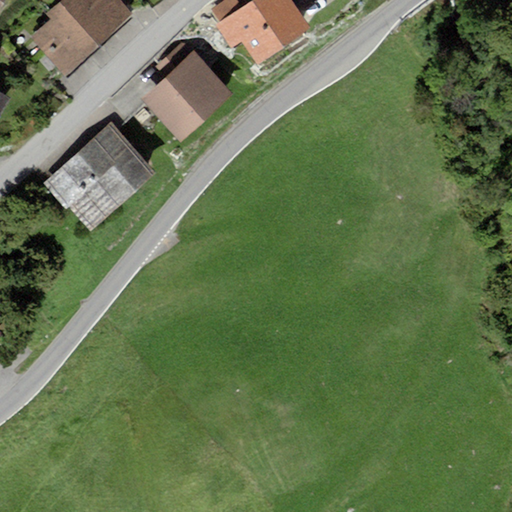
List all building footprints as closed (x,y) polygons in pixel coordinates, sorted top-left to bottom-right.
[(133,13),(121,0),(60,0),(46,13),(51,19),(31,37),(65,74),(133,13)] [(225,0),(211,10),(220,22),(244,5),(240,0),(225,0)] [(220,22),(215,25),(232,50),(242,42),(257,64),(311,27),(292,0),(251,0),(244,5),(220,22)] [(234,94),(193,50),(192,51),(183,42),(157,65),(166,75),(140,98),(180,143),(234,94)] [(0,90),(0,116),(11,98),(0,90)] [(157,174),(112,123),(43,183),(67,209),(69,207),(91,232),(157,174)]
